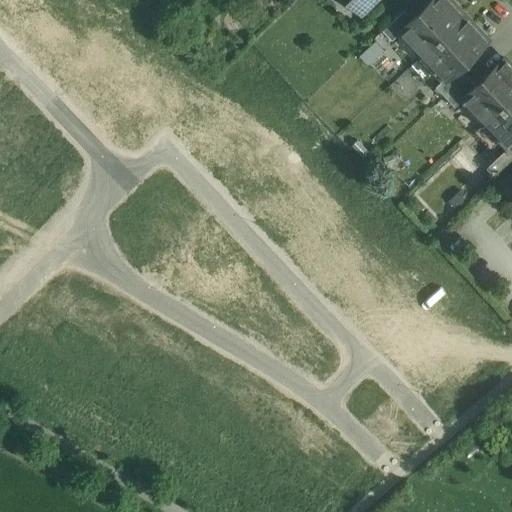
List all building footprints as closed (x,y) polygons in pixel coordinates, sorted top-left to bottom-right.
[(350,0),(362,12),(374,0),(350,0)] [(431,0),(413,17),(401,28),(402,30),(424,53),(465,15),(450,0),(431,0)] [(405,8),(383,29),(392,39),(402,30),(401,28),(413,17),(405,8)] [(465,15),(424,53),(446,76),(447,78),(460,67),(488,40),(465,15)] [(376,39),(361,53),(371,64),(386,49),(376,39)] [(476,84),(464,96),(465,97),(487,120),(511,96),(511,65),(505,57),(476,84)] [(460,67),(447,78),(446,76),(436,86),(446,96),(468,75),(460,67)] [(468,75),(446,96),(456,106),(465,97),(464,96),(476,84),(468,75)] [(511,96),(487,120),(507,141),(510,145),(511,145),(511,143),(511,96)] [(507,141),(487,120),(475,132),(495,153),(507,141)] [(510,145),(489,165),(497,174),(511,159),(511,144),(511,146),(511,145),(510,145)]
